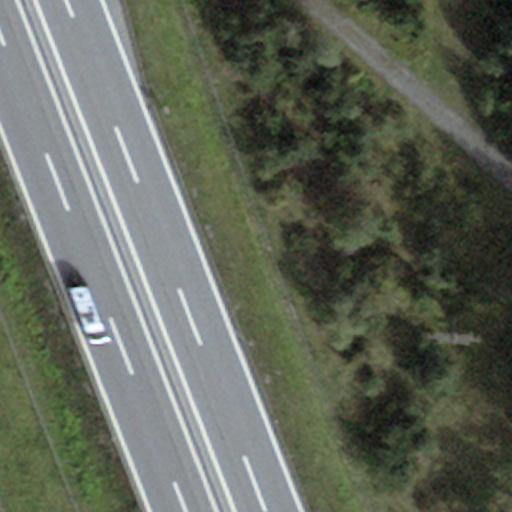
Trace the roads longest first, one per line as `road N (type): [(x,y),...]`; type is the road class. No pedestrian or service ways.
road 1 (trunk): [(273,511),(76,0)]
road 2 (trunk): [(0,36),(185,511)]
road 3 (track): [(511,153),(317,0)]
